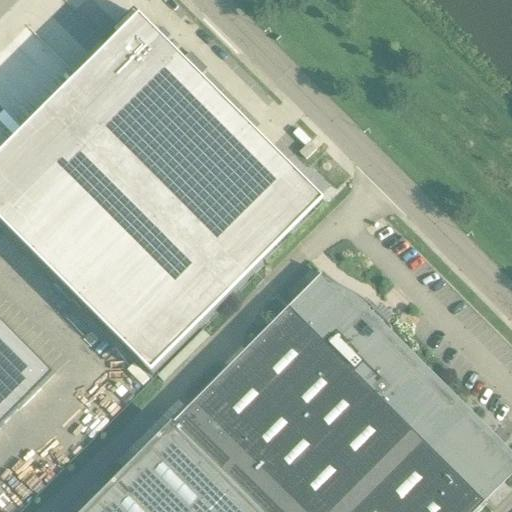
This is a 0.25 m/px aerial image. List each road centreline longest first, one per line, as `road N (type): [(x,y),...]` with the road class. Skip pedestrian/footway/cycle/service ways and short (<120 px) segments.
road 1 (unclassified): [(511,302),(210,0)]
road 2 (unknown): [(340,226),(511,402)]
